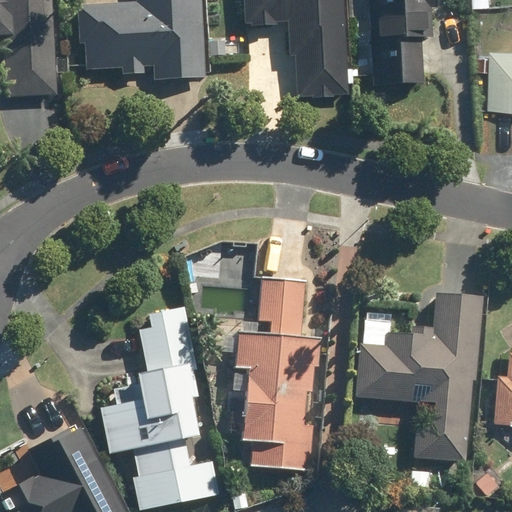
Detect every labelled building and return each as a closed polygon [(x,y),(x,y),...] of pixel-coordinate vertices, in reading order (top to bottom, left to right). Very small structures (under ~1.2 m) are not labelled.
[(0,0),(0,35),(2,36),(6,96),(57,93),(51,0),(0,0)] [(199,0),(133,0),(134,3),(77,7),(79,46),(84,46),(85,69),(121,67),(121,75),(143,73),(142,67),(152,66),(153,81),(205,77),(199,0)] [(338,0),(241,0),(243,27),(271,25),(271,21),(289,20),(293,96),(344,93),(338,0)] [(434,0),(368,0),(372,88),(419,86),(417,37),(431,36),(430,12),(427,9),(435,8),(434,0)] [(367,30),(349,31),(350,79),(368,79),(367,30)] [(511,49),(491,49),(490,95),(490,105),(511,105),(511,49)] [(315,341),(301,340),(304,281),(258,279),(256,321),(267,322),(267,333),(234,332),(231,394),(242,394),(240,441),(250,442),(249,469),(295,471),(307,471),(309,426),(304,426),(305,392),(312,392),(315,341)] [(481,297),(434,294),(431,328),(411,326),(410,338),(388,337),(389,315),(367,314),(364,345),(357,344),(353,396),(430,402),(429,422),(414,421),(411,457),(469,461),(481,297)] [(188,400),(199,398),(182,312),(144,320),(147,331),(137,333),(145,374),(131,377),(132,383),(113,387),(117,407),(99,411),(108,454),(126,450),(138,509),(219,493),(212,461),(189,465),(184,438),(195,436),(188,400)] [(511,356),(508,356),(507,378),(494,377),(491,426),(511,427),(511,356)] [(124,511),(74,428),(29,455),(40,473),(3,495),(12,511),(124,511)]
